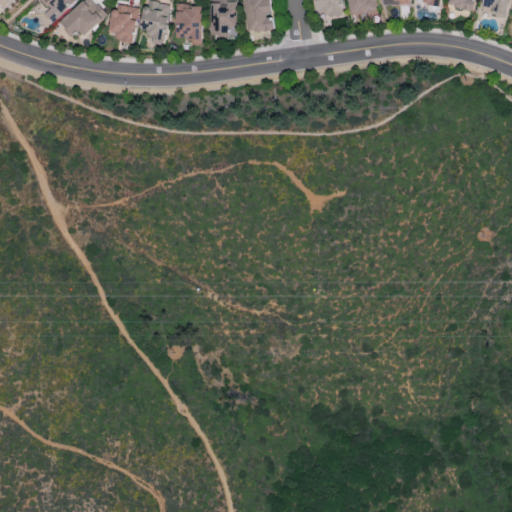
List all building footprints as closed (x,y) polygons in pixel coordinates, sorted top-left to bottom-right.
[(76,0),(39,0),(48,9),(44,13),(53,23),(76,0)] [(79,31),(83,36),(107,17),(92,0),(84,0),(58,22),(71,38),(79,31)] [(165,40),(170,3),(144,0),(140,30),(146,30),(145,37),(165,40)] [(211,0),(210,36),(236,37),(237,0),(211,0)] [(243,0),(248,33),(274,30),(272,15),(270,0),(243,0)] [(342,16),(340,0),(314,0),(315,11),(326,11),(327,17),(342,16)] [(347,0),(348,13),(374,11),(373,0),(347,0)] [(448,0),(447,6),(473,11),(475,0),(448,0)] [(508,0),(483,0),(483,7),(492,8),(491,13),(507,15),(508,0)] [(109,32),(117,33),(115,40),(132,43),(139,9),(114,4),(109,32)] [(202,5),(176,5),(175,39),(202,40),(202,5)]
